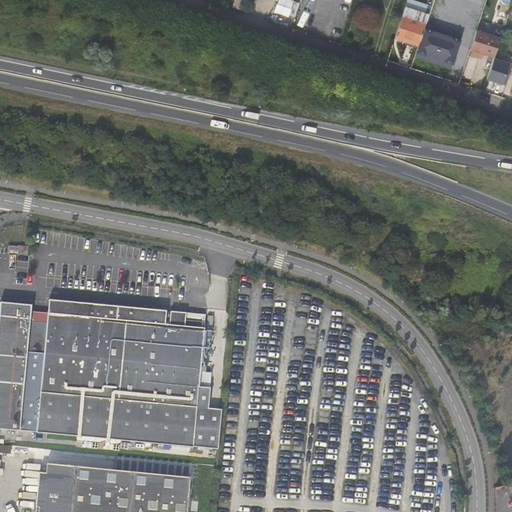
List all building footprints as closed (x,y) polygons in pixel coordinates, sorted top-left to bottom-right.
[(287,0),(275,0),(272,11),(286,16),(290,6),(296,8),(297,3),(287,0)] [(404,7),(401,17),(394,37),(418,45),(425,23),(428,16),(404,7)] [(429,35),(426,34),(422,45),(442,52),(448,33),(432,27),(429,35)] [(499,39),(475,31),(473,39),(469,50),(493,58),(496,46),(499,39)] [(441,55),(442,52),(422,45),(421,48),(441,55)] [(452,52),(447,68),(462,73),(467,57),(452,52)] [(509,67),(492,61),(486,79),(504,85),(509,67)] [(30,246),(21,246),(21,247),(20,254),(30,254),(30,246)] [(168,313),(49,302),(49,310),(47,325),(30,324),(31,308),(1,304),(0,310),(0,430),(162,445),(178,446),(193,447),(194,447),(195,431),(197,415),(197,405),(207,316),(187,314),(173,313),(173,318),(167,318),(168,313)] [(49,310),(31,308),(30,324),(47,325),(49,310)] [(203,432),(205,416),(197,415),(195,431),(203,432)] [(189,511),(192,477),(47,465),(42,511),(189,511)]
